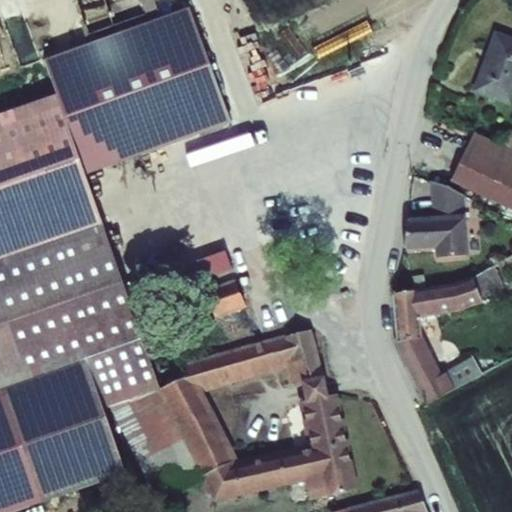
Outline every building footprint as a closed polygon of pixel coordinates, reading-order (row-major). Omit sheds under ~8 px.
[(46,62),(58,95),(86,171),(229,122),(189,10),(46,62)] [(511,38),(496,33),(475,92),(511,105),(511,38)] [(0,262),(102,225),(86,171),(58,95),(0,115),(0,262)] [(511,149),(474,132),(451,181),(511,211),(511,149)] [(433,223),(406,222),(405,248),(436,249),(435,261),(464,262),(466,196),(452,187),(434,181),(433,223)] [(102,225),(0,262),(0,391),(90,359),(143,341),(102,225)] [(226,253),(196,266),(219,331),(249,320),(226,253)] [(453,285),(392,295),(396,339),(427,405),(449,393),(443,380),(421,333),(421,322),(459,316),(453,285)] [(273,338),(187,364),(191,377),(112,415),(155,504),(188,505),(201,505),(307,483),(312,504),(339,498),(335,479),(356,474),(349,447),(364,444),(358,426),(385,418),(379,406),(367,403),(340,401),(339,395),(327,396),(309,313),(270,320),(273,338)] [(108,407),(137,397),(122,363),(148,355),(143,341),(90,359),(108,407)] [(137,397),(160,389),(148,355),(122,363),(137,397)] [(90,359),(0,391),(0,511),(11,511),(131,471),(108,407),(90,359)] [(450,376),(443,380),(449,393),(457,389),(450,376)] [(425,511),(417,493),(351,508),(351,511),(425,511)]
